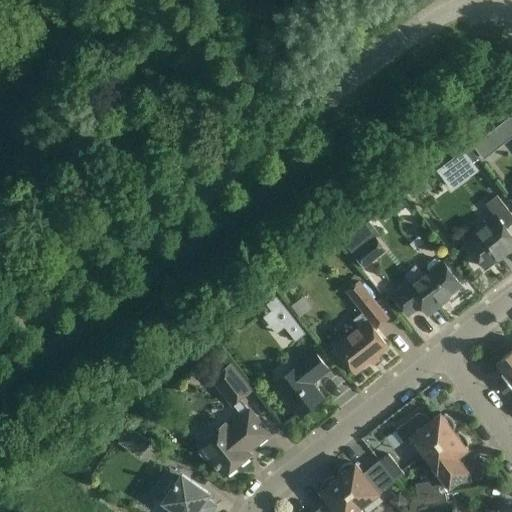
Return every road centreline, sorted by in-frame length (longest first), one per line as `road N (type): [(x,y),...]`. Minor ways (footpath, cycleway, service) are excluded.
road 1 (tertiary): [(0,333),(404,37),(450,9),(511,1)]
road 2 (residential): [(252,511),(448,361)]
